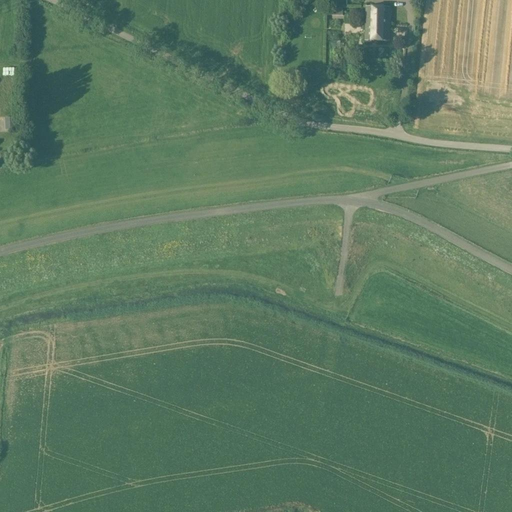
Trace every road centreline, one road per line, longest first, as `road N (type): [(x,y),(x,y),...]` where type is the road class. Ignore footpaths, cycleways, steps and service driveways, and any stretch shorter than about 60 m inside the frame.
road 1 (unclassified): [(511,150),(315,123),(50,0)]
road 2 (unclassified): [(357,199),(115,225),(0,252)]
road 3 (unclassified): [(511,265),(357,199)]
road 4 (unclassified): [(357,199),(511,162)]
